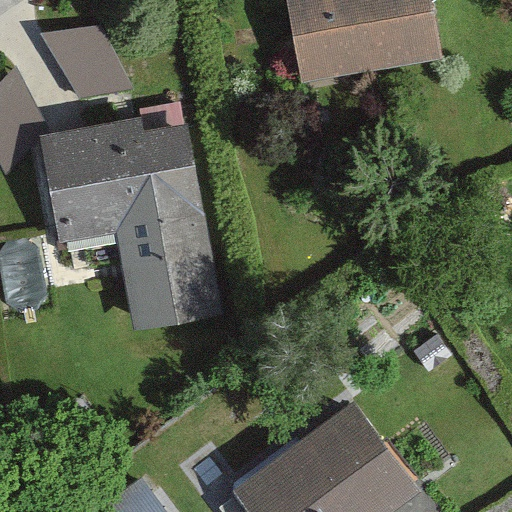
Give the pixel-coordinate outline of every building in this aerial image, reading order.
[(280,0),(295,87),(437,63),(426,0),(280,0)] [(100,31),(37,40),(74,104),(132,96),(100,31)] [(0,83),(0,173),(41,126),(9,74),(0,83)] [(134,124),(34,141),(51,245),(111,235),(128,334),(214,319),(182,130),(137,138),(134,124)] [(443,360),(429,339),(407,354),(422,374),(443,360)] [(390,511),(413,496),(345,404),(228,491),(243,511),(390,511)] [(158,511),(135,481),(95,511),(158,511)]
